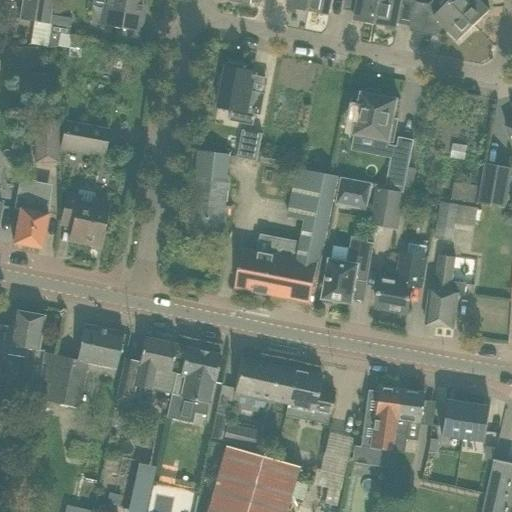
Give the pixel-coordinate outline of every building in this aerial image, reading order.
[(21,0),(18,20),(49,25),(52,0),(21,0)] [(92,0),(91,5),(100,7),(97,25),(120,29),(140,32),(144,12),(145,4),(141,4),(141,0),(92,0)] [(287,0),(287,7),(308,11),(310,0),(287,0)] [(310,0),(308,11),(329,15),(332,0),(310,0)] [(357,0),(354,20),(375,24),(379,0),(357,0)] [(401,5),(414,7),(415,2),(415,0),(379,0),(375,24),(397,28),(401,5)] [(415,2),(414,7),(409,31),(425,34),(426,30),(433,31),(441,23),(458,41),(474,26),(449,0),(449,1),(448,0),(432,0),(428,4),(415,2)] [(449,0),(474,26),(489,10),(479,0),(449,0)] [(51,15),(45,47),(56,47),(58,34),(67,35),(70,18),(51,15)] [(265,96),(251,94),(252,87),(249,86),(252,74),(241,72),(242,69),(229,66),(228,69),(225,69),(223,79),(220,79),(217,92),(220,92),(217,110),(231,113),(229,121),(253,125),(255,117),(260,118),(265,96)] [(27,73),(29,89),(53,88),(51,73),(27,73)] [(354,135),(376,139),(373,154),(386,157),(389,141),(393,142),(397,120),(393,119),(397,100),(381,97),(380,91),(368,89),(364,95),(362,94),(361,95),(358,111),(357,118),(353,118),(350,133),(354,133),(354,135)] [(347,92),(343,109),(358,111),(361,95),(347,92)] [(33,120),(33,164),(58,163),(58,119),(33,120)] [(64,121),(59,150),(88,155),(89,152),(104,155),(109,129),(64,121)] [(257,161),(262,134),(242,130),(237,157),(257,161)] [(225,176),(228,156),(199,150),(189,230),(223,234),(226,214),(230,177),(225,176)] [(391,157),(386,187),(388,188),(404,192),(409,161),(391,157)] [(477,203),(505,208),(511,168),(511,167),(484,163),(477,203)] [(302,220),(298,241),(269,236),(266,252),(243,248),(236,288),(310,302),(317,266),(319,266),(337,176),(298,169),(288,218),(302,220)] [(19,210),(17,224),(13,243),(41,249),(48,213),(47,213),(50,199),(36,196),(33,210),(29,210),(35,181),(18,177),(13,209),(19,210)] [(335,204),(349,207),(351,198),(368,202),(372,183),(341,177),(335,204)] [(388,188),(386,187),(385,189),(377,188),(371,223),(397,228),(404,192),(388,188)] [(72,226),(69,240),(99,246),(107,202),(94,200),(95,194),(78,190),(77,194),(67,192),(60,223),(72,226)] [(434,238),(452,241),(455,224),(474,227),(478,207),(440,201),(434,238)] [(376,307),(408,312),(412,285),(422,286),(427,256),(425,256),(427,246),(409,243),(407,253),(400,252),(395,279),(381,277),(376,307)] [(324,298),(338,300),(339,297),(352,299),(357,272),(368,273),(372,248),(359,246),(354,263),(330,259),(324,298)] [(426,324),(454,327),(458,295),(465,296),(466,283),(452,282),(455,257),(439,255),(433,290),(430,290),(426,324)] [(8,341),(6,354),(23,357),(20,378),(38,381),(44,350),(37,349),(40,336),(43,316),(14,311),(11,327),(8,341)] [(45,401),(78,408),(87,365),(115,370),(123,333),(83,325),(76,359),(55,355),(45,401)] [(114,401),(131,403),(134,387),(150,390),(154,370),(170,373),(176,345),(144,338),(139,361),(123,358),(114,401)] [(180,398),(208,404),(213,383),(214,383),(220,355),(186,347),(180,374),(175,373),(170,394),(180,396),(180,398)] [(234,393),(287,404),(294,371),(241,359),(234,393)] [(294,371),(287,404),(285,416),(327,425),(334,392),(318,389),(321,376),(294,371)] [(354,446),(351,461),(385,467),(389,450),(392,451),(399,390),(377,387),(377,392),(368,391),(361,447),(354,446)] [(399,390),(392,451),(403,452),(408,421),(417,422),(419,422),(423,393),(423,392),(422,392),(422,393),(400,390),(399,390)] [(447,400),(442,435),(464,439),(469,403),(447,400)] [(469,403),(464,439),(486,442),(491,406),(469,403)] [(224,441),(260,448),(263,433),(227,425),(224,441)] [(428,451),(436,452),(437,440),(429,439),(428,451)] [(206,511),(285,511),(298,466),(225,446),(206,511)] [(493,460),(494,447),(487,446),(485,459),(493,460)] [(482,511),(511,511),(511,463),(494,459),(482,511)] [(138,465),(132,493),(148,497),(155,469),(138,465)]
